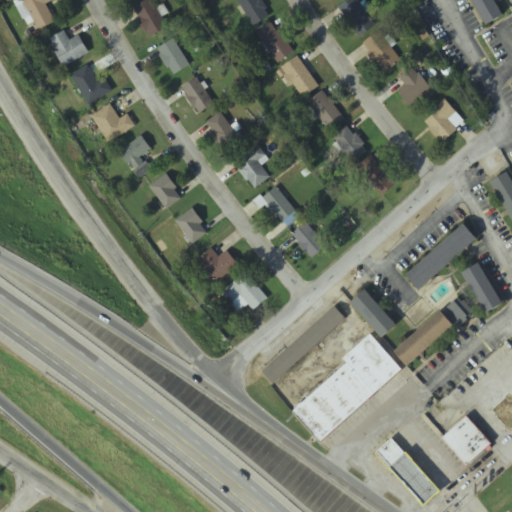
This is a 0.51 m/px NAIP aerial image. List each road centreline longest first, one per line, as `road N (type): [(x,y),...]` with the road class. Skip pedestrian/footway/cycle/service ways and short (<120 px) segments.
road 1 (trunk): [(388,511),(214,388),(0,254)]
road 2 (residential): [(214,388),(306,296),(511,133)]
road 3 (tertiary): [(214,388),(41,149),(0,79)]
road 4 (residential): [(306,296),(160,105),(101,0)]
road 5 (trunk): [(0,306),(267,511)]
road 6 (residential): [(436,191),(314,0)]
road 7 (trunk): [(0,400),(128,511)]
